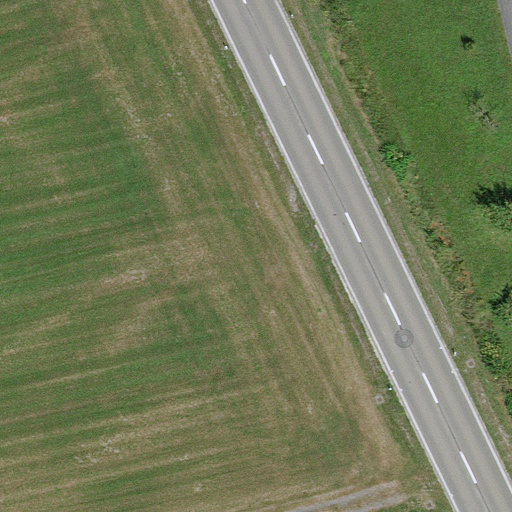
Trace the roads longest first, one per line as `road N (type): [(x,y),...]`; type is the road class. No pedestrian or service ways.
road 1 (secondary): [(487,511),(241,0)]
road 2 (track): [(313,511),(468,473)]
